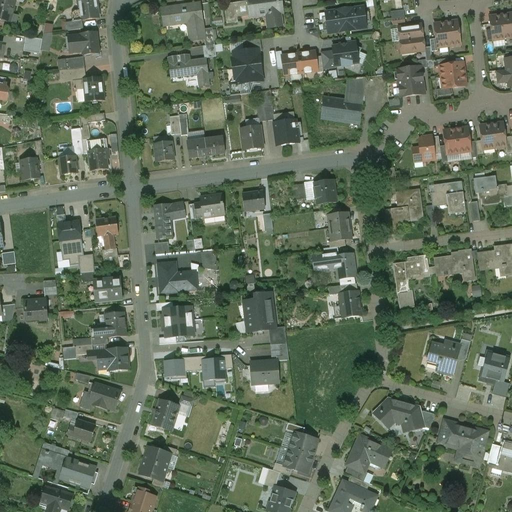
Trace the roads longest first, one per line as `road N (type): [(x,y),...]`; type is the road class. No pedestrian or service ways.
road 1 (residential): [(103,511),(148,366),(133,191)]
road 2 (residential): [(133,191),(358,158)]
road 3 (residential): [(120,0),(114,34),(133,191)]
road 4 (residential): [(374,379),(305,511)]
road 5 (residential): [(371,251),(511,232)]
road 6 (residential): [(0,209),(133,191)]
road 7 (residential): [(371,251),(385,357),(374,379)]
road 8 (residential): [(374,156),(401,121),(485,109)]
road 9 (residential): [(374,379),(493,412)]
